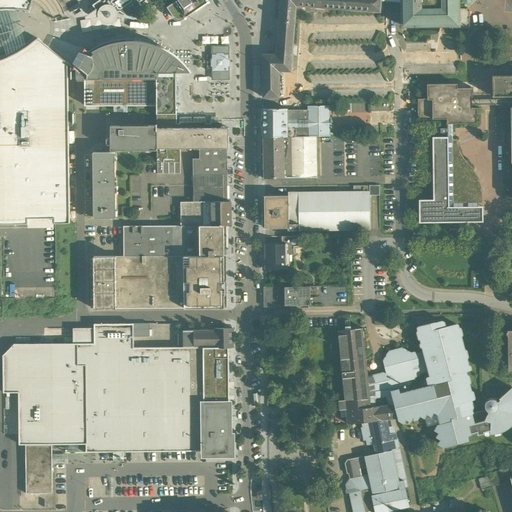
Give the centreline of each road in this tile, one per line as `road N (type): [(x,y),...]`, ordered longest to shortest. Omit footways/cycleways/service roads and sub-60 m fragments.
road 1 (unclassified): [(246,315),(82,320),(79,119)]
road 2 (unclassified): [(246,315),(246,54),(224,0)]
road 3 (residential): [(390,27),(398,56),(402,245)]
road 4 (unclassified): [(248,511),(246,315)]
road 5 (residential): [(511,306),(422,295),(404,272),(402,245)]
